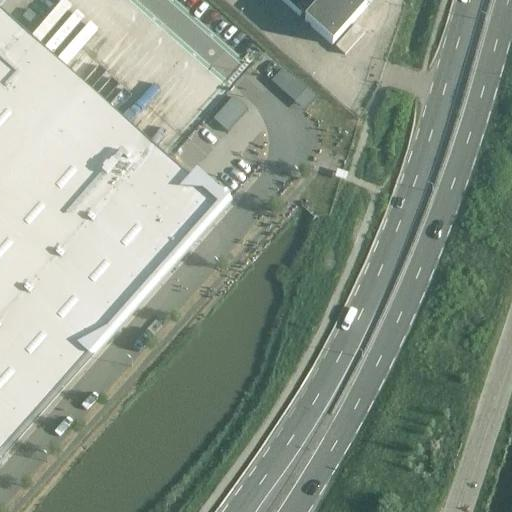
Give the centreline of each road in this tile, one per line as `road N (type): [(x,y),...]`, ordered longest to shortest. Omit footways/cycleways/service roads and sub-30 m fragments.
road 1 (primary): [(471,0),(416,179),(330,382),(240,511)]
road 2 (primary): [(291,511),(342,429),(434,236),(509,0)]
road 3 (unclassified): [(463,511),(511,362)]
